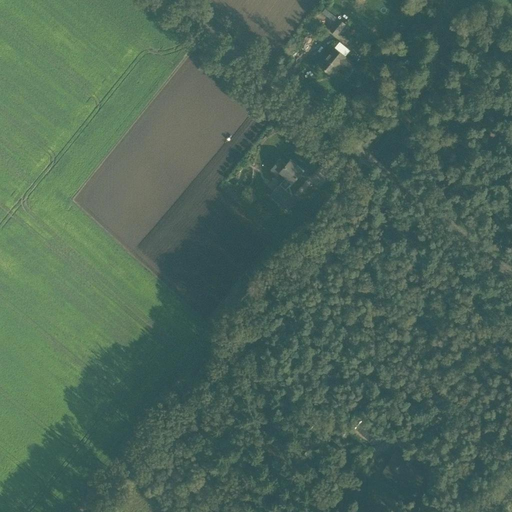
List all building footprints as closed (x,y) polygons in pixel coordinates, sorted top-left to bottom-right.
[(339,18),(329,30),(336,36),(346,24),(339,18)] [(335,47),(320,65),(331,74),(337,67),(336,66),(338,63),(350,73),(357,65),(335,47)] [(272,169),(270,171),(277,177),(276,177),(282,182),(280,184),(270,195),(288,211),(298,200),(286,189),(298,176),(297,175),(300,172),(301,173),(302,171),(290,160),(286,166),(280,160),(272,169)] [(294,193),(300,199),(322,177),(316,170),(294,193)] [(274,177),(268,186),(273,189),(279,180),(274,177)] [(244,285),(229,306),(230,307),(228,309),(235,315),(237,312),(239,314),(255,293),(244,285)] [(370,442),(379,430),(361,418),(353,430),(370,442)] [(405,440),(399,434),(394,439),(401,445),(405,440)] [(401,451),(398,456),(394,454),(385,468),(403,479),(401,482),(414,488),(423,472),(410,464),(414,458),(401,451)] [(498,467),(493,472),(496,476),(501,471),(498,467)]
